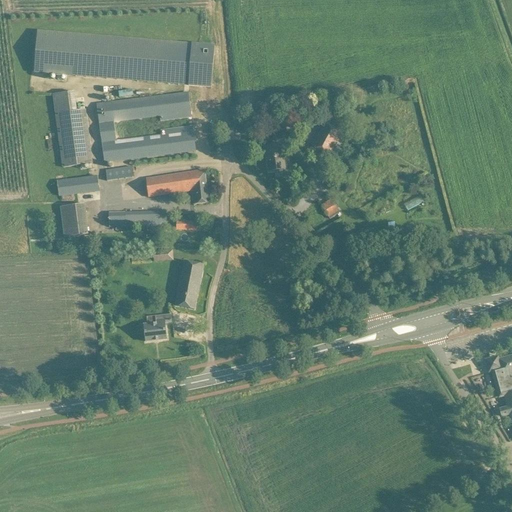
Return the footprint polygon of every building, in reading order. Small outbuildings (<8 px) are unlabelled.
[(211,87),(215,46),(38,34),(37,75),(211,87)] [(53,95),(63,168),(92,164),(85,110),(77,111),(74,92),(53,95)] [(160,121),(192,118),(189,93),(97,105),(104,162),(194,151),(194,152),(196,152),(193,132),(189,132),(189,127),(160,130),(161,136),(117,142),(114,122),(159,116),(160,121)] [(312,147),(329,156),(344,132),(327,123),(312,147)] [(285,169),(281,145),(265,147),(269,172),(285,169)] [(330,168),(337,173),(341,167),(334,163),(330,168)] [(106,171),(108,181),(133,177),(132,167),(106,171)] [(147,179),(148,197),(192,191),(193,205),(208,203),(205,171),(147,179)] [(58,181),(60,196),(100,191),(98,176),(58,181)] [(404,203),(407,209),(423,202),(421,196),(404,203)] [(321,205),(328,216),(338,210),(332,199),(321,205)] [(60,207),(64,238),(88,234),(84,204),(60,207)] [(110,213),(110,227),(117,227),(117,230),(123,230),(123,227),(165,226),(165,212),(110,213)] [(176,230),(200,231),(200,220),(176,218),(176,230)] [(163,261),(162,251),(153,252),(154,262),(163,261)] [(184,261),(175,306),(195,310),(204,265),(184,261)] [(146,342),(167,339),(165,323),(171,322),(172,318),(165,319),(165,315),(147,317),(147,325),(144,325),(146,342)] [(501,368),(492,370),(499,398),(505,396),(508,406),(508,407),(504,408),(502,410),(503,412),(502,412),(503,417),(510,415),(511,422),(511,356),(499,360),(501,368)]
